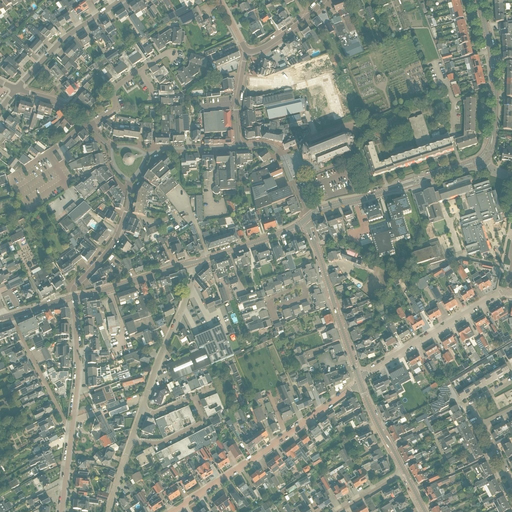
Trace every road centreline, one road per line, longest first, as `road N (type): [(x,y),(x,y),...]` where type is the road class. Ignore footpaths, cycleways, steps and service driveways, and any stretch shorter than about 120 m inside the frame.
road 1 (unclassified): [(173,511),(360,383)]
road 2 (tertiary): [(308,216),(481,159)]
road 3 (residential): [(358,377),(507,292)]
road 4 (tertiary): [(481,159),(492,139),(495,92),(478,0)]
road 5 (residential): [(141,408),(194,262)]
road 6 (residential): [(70,433),(77,368),(72,297)]
road 7 (residential): [(72,297),(73,285),(118,236),(129,181)]
road 8 (residential): [(17,89),(80,24),(117,0)]
road 9 (residential): [(11,316),(70,433)]
road 10 (residential): [(339,118),(325,77),(299,84),(240,80)]
road 11 (tertiary): [(72,297),(194,262)]
